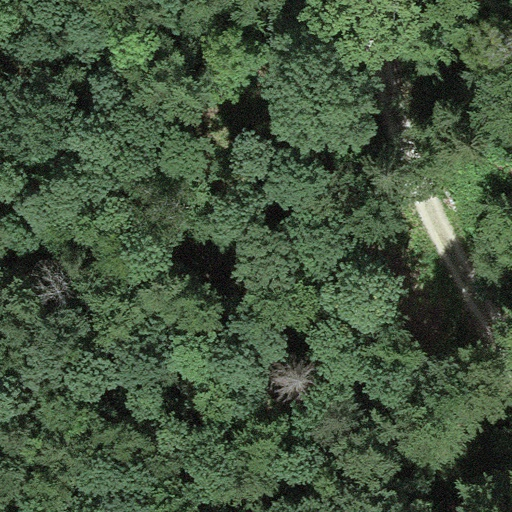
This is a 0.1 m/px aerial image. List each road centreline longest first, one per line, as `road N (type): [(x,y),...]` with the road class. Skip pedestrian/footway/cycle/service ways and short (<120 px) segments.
road 1 (track): [(511,482),(334,437),(233,380),(94,245),(0,184)]
road 2 (track): [(368,0),(422,203),(511,340)]
road 3 (track): [(511,370),(478,425),(432,457)]
